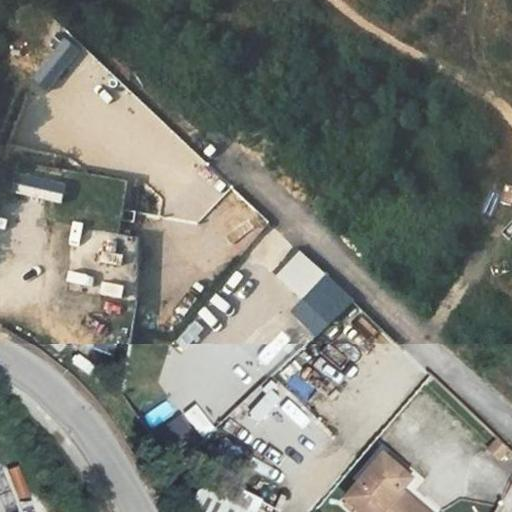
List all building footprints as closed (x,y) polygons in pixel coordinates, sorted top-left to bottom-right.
[(138,238),(72,227),(69,290),(136,302),(138,238)] [(324,276),(295,248),(276,269),(304,296),(324,276)] [(191,347),(208,328),(197,319),(180,337),(191,347)] [(327,385),(343,363),(320,346),(303,367),(327,385)] [(224,412),(250,391),(241,380),(216,401),(224,412)] [(145,416),(153,428),(176,413),(168,401),(145,416)] [(362,511),(417,511),(419,510),(402,495),(413,484),(386,460),(349,500),(362,511)] [(260,511),(266,501),(213,472),(194,507),(196,511),(260,511)] [(0,484),(0,502),(14,508),(19,491),(0,484)] [(38,511),(30,503),(20,511),(38,511)]
